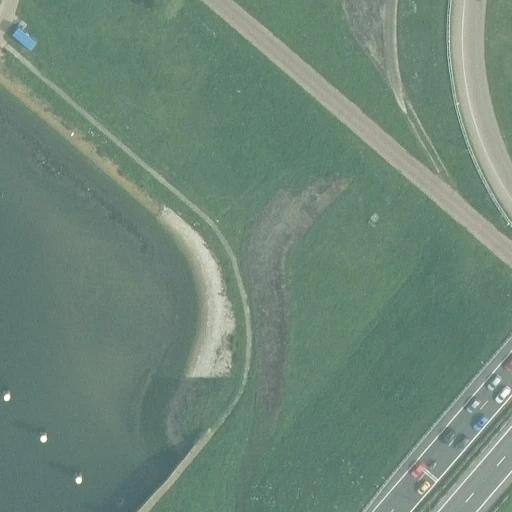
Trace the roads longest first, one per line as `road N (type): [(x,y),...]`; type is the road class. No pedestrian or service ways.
road 1 (trunk): [(471,0),(477,105),(511,185)]
road 2 (trunk): [(511,371),(389,511)]
